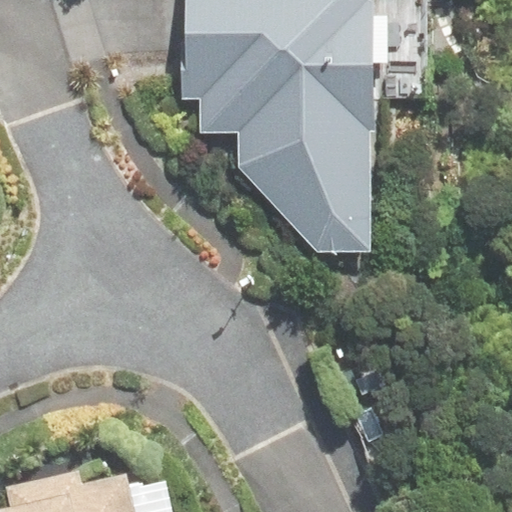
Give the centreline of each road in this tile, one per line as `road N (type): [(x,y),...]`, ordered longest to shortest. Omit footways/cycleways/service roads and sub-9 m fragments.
road 1 (residential): [(122,280),(71,177),(12,0)]
road 2 (residential): [(304,511),(240,392),(179,322),(122,280)]
road 3 (residential): [(0,348),(122,280)]
